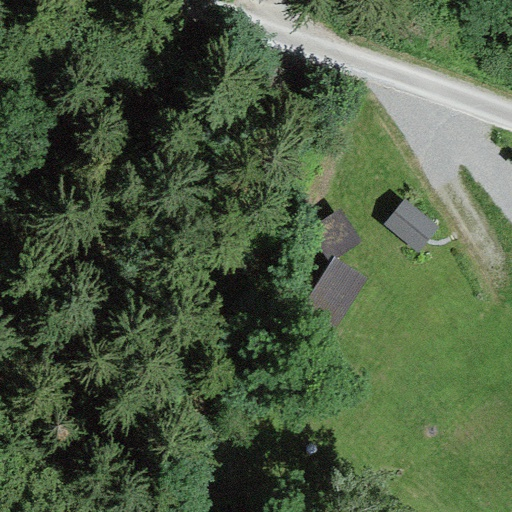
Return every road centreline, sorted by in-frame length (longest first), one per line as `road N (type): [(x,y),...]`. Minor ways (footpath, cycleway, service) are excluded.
road 1 (track): [(261,13),(94,511)]
road 2 (residential): [(261,13),(511,110)]
